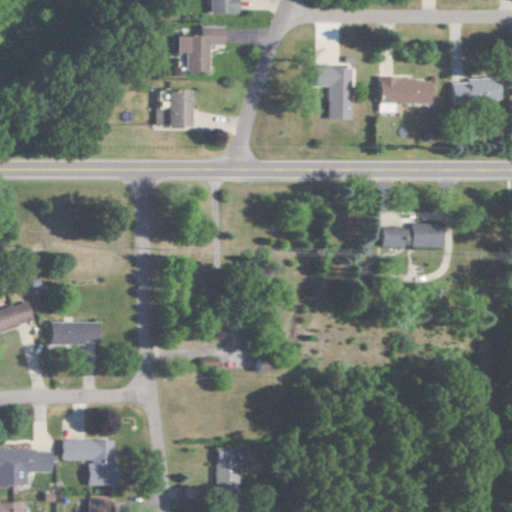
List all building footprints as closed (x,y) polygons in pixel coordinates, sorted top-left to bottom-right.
[(200,0),(200,14),(229,13),(228,0),(200,0)] [(199,72),(199,45),(214,45),(214,27),(191,27),(191,36),(167,35),(167,53),(175,53),(175,71),(199,72)] [(342,66),(306,65),(305,86),(318,86),(317,119),(341,119),(342,66)] [(422,103),(422,79),(370,78),(370,111),(391,111),(391,103),(422,103)] [(444,102),(492,100),(491,79),(443,81),(444,102)] [(181,90),(157,90),(157,108),(146,108),(146,126),(181,126),(181,90)] [(373,246),(434,247),(434,223),(402,223),(402,227),(373,227),(373,246)] [(0,305),(0,326),(23,321),(17,301),(0,305)] [(89,322),(41,323),(41,343),(89,342),(89,322)] [(264,359),(249,358),(248,371),(264,372),(264,359)] [(79,485),(105,485),(105,440),(54,440),(54,460),(79,460),(79,485)] [(207,447),(206,492),(228,493),(229,448),(207,447)] [(0,484),(18,485),(18,471),(43,471),(43,450),(0,450),(0,484)] [(101,511),(105,511),(105,499),(79,500),(79,511),(101,511)] [(0,511),(13,511),(14,502),(0,502),(0,511)]
